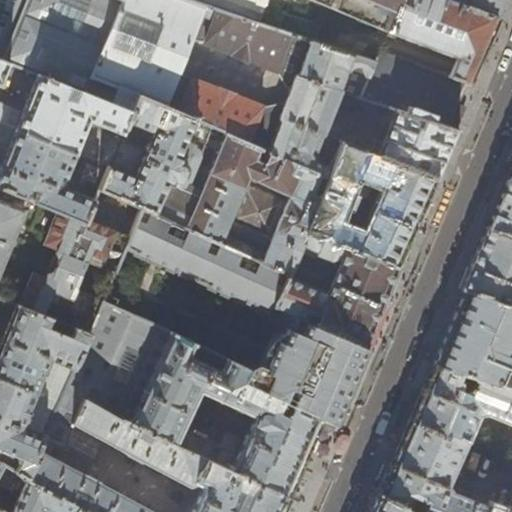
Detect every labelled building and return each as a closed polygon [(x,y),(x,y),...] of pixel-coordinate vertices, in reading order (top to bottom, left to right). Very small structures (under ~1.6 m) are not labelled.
[(0,0),(0,59),(9,63),(38,75),(84,93),(122,0),(0,0)] [(377,140),(372,154),(437,180),(442,169),(453,142),(459,130),(445,125),(464,82),(447,76),(378,51),(373,63),(314,43),(277,30),(257,23),(189,0),(122,0),(84,93),(130,112),(137,95),(193,119),(226,133),(327,177),(333,162),(331,161),(329,164),(326,166),(323,166),(320,165),(317,162),(315,160),(315,155),(313,155),(321,136),(322,137),(334,108),(353,114),(358,99),(390,110),(384,123),(389,125),(382,142),(377,140)] [(189,0),(257,23),(265,0),(310,0),(367,23),(454,57),(447,76),(464,82),(466,83),(483,46),(495,18),(444,0),(189,0)] [(444,0),(495,18),(502,0),(444,0)] [(284,11),(277,30),(314,43),(321,24),(284,11)] [(0,124),(16,130),(107,167),(130,112),(84,93),(38,75),(23,112),(0,102),(0,84),(9,63),(0,59),(0,124)] [(318,253),(317,256),(332,262),(343,258),(327,295),(287,278),(274,309),(298,318),(366,347),(380,316),(382,311),(383,308),(386,300),(393,284),(400,269),(305,232),(327,177),(226,133),(198,199),(187,194),(201,160),(202,156),(200,152),(196,148),(197,146),(184,140),(193,119),(137,95),(130,112),(107,167),(98,190),(140,208),(288,276),(289,276),(301,245),(318,253)] [(0,148),(7,151),(0,168),(0,187),(57,211),(85,222),(98,190),(107,167),(16,130),(0,124),(0,148)] [(437,180),(372,154),(341,143),(333,162),(327,177),(305,232),(400,269),(419,224),(437,180)] [(511,163),(510,168),(486,227),(511,235),(511,163)] [(0,270),(25,211),(0,201),(0,270)] [(128,239),(124,248),(270,313),(272,308),(274,309),(287,278),(288,276),(140,208),(128,239)] [(85,222),(57,211),(43,246),(57,252),(46,279),(31,274),(18,306),(89,334),(102,304),(76,293),(87,265),(113,275),(124,248),(128,239),(85,222)] [(511,235),(486,227),(473,258),(460,288),(464,289),(511,304),(511,235)] [(511,304),(464,289),(449,324),(432,364),(470,376),(471,374),(511,387),(511,304)] [(117,301),(105,295),(102,304),(114,309),(117,301)] [(315,431),(317,427),(332,429),(333,425),(239,383),(246,369),(169,333),(169,332),(102,304),(89,334),(43,438),(64,447),(82,403),(120,422),(120,420),(139,429),(152,435),(285,496),(293,477),(302,458),(311,436),(313,436),(315,431)] [(0,463),(28,478),(36,452),(43,438),(89,334),(18,306),(16,305),(0,345),(0,463)] [(366,347),(298,318),(292,330),(287,327),(280,342),(276,340),(264,367),(257,364),(249,371),(246,369),(239,383),(333,425),(342,405),(350,386),(358,366),(366,347)] [(478,414),(486,412),(511,423),(511,387),(471,374),(470,376),(432,364),(421,390),(409,419),(447,435),(448,434),(465,441),(478,414)] [(71,501),(75,494),(86,500),(83,507),(92,511),(278,511),(285,496),(152,435),(147,444),(135,438),(139,429),(120,420),(120,422),(82,403),(64,447),(43,438),(36,452),(28,478),(71,501)] [(447,435),(409,419),(397,447),(378,492),(416,511),(511,511),(511,497),(507,510),(500,511),(450,492),(446,486),(465,441),(448,434),(447,435)] [(92,511),(83,507),(71,501),(28,478),(0,463),(0,511),(92,511)] [(416,511),(378,492),(369,511),(416,511)]
